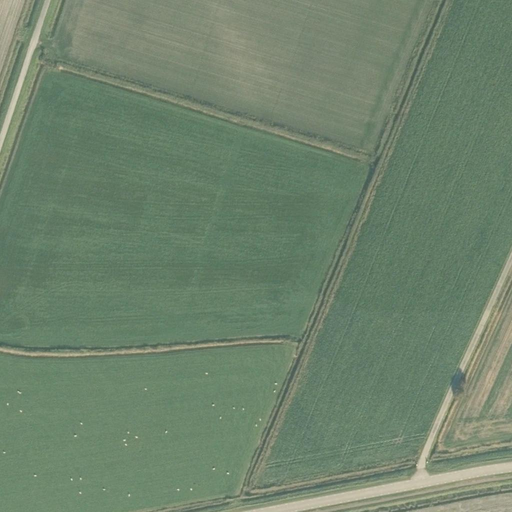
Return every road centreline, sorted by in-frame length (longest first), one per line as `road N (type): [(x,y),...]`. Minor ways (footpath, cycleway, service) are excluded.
road 1 (unclassified): [(419,485),(423,459),(511,256)]
road 2 (tertiary): [(265,511),(419,485)]
road 3 (unclassified): [(0,142),(47,0)]
